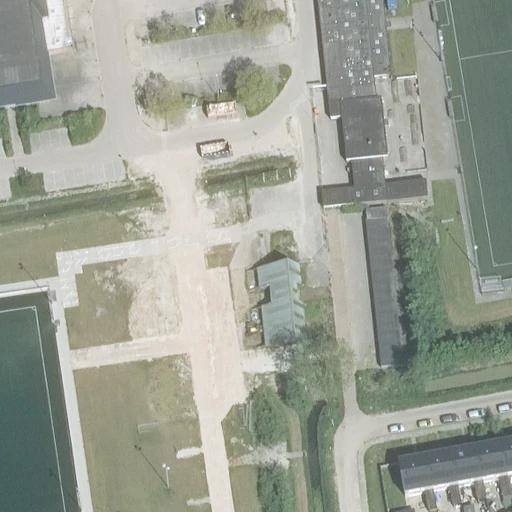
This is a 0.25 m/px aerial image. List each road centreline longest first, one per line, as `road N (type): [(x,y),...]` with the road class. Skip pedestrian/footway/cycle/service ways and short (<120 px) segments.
road 1 (unclassified): [(0,170),(270,121),(306,80),(304,0)]
road 2 (residential): [(353,435),(511,401)]
